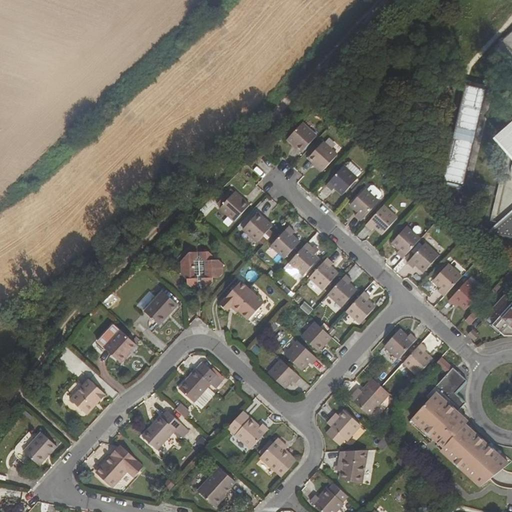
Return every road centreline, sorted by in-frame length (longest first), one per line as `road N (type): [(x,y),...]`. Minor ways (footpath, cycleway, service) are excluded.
road 1 (track): [(0,421),(98,291),(247,153),(378,0)]
road 2 (residential): [(296,417),(203,338),(188,339),(54,476),(58,491),(157,511)]
road 3 (residential): [(407,297),(271,177)]
road 4 (residential): [(407,297),(296,417)]
